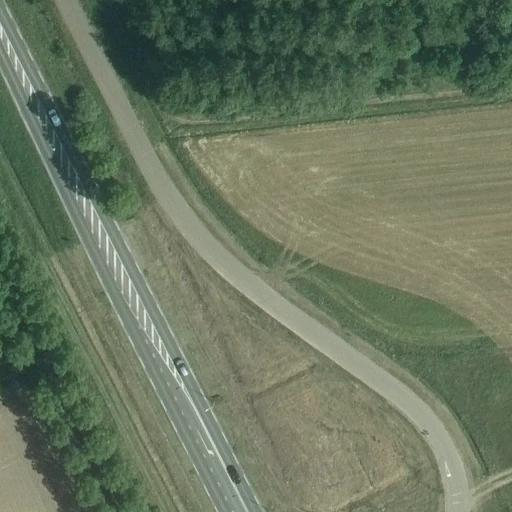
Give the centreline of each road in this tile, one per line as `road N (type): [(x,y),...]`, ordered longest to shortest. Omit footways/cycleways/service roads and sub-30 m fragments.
road 1 (unclassified): [(496,511),(495,433),(473,385),(431,349),(306,307),(228,267),(151,172),(63,0)]
road 2 (primary): [(0,31),(53,139),(131,265),(239,395)]
